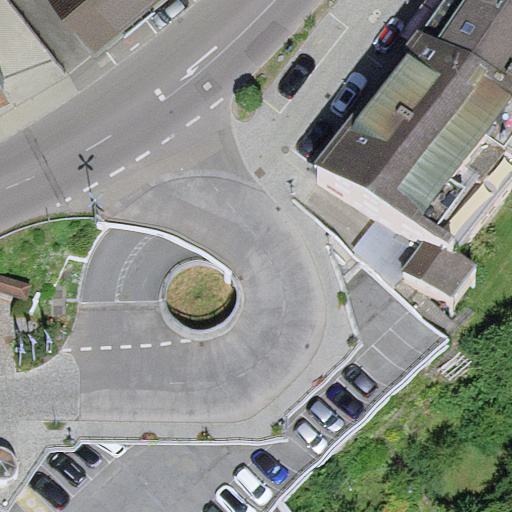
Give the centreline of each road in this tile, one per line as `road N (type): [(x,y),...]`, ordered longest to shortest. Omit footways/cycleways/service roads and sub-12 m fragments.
road 1 (residential): [(226,187),(262,223),(295,296),(288,332),(271,353),(234,372),(185,382),(29,392)]
road 2 (unclassified): [(226,187),(370,0)]
road 3 (secondary): [(272,0),(235,41),(142,112)]
road 4 (secondary): [(142,112),(0,189)]
